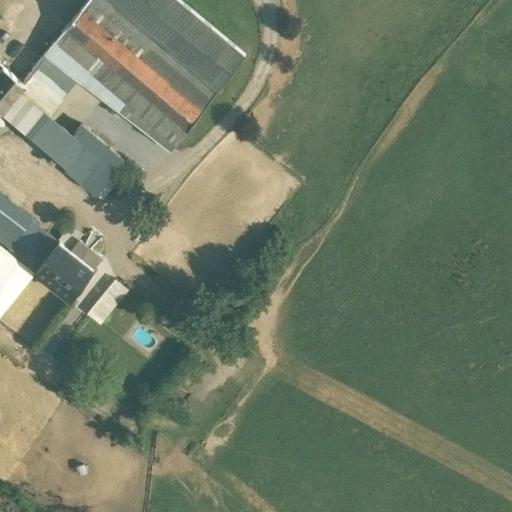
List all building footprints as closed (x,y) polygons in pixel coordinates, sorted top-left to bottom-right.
[(85,0),(66,24),(68,26),(84,7),(86,9),(93,0),(85,0)] [(152,41),(103,0),(93,0),(86,9),(141,54),(152,41)] [(191,74),(215,95),(247,53),(181,0),(103,0),(152,41),(191,74)] [(86,9),(84,7),(68,26),(164,107),(180,88),(141,54),(86,9)] [(172,150),(189,128),(164,107),(68,26),(66,24),(44,52),(77,78),(172,150)] [(191,74),(152,41),(141,54),(180,88),(191,74)] [(44,52),(22,79),(15,89),(47,116),(77,78),(44,52)] [(22,79),(0,61),(0,107),(15,89),(22,79)] [(215,95),(191,74),(180,88),(164,107),(189,128),(215,95)] [(47,116),(15,89),(0,107),(0,111),(42,146),(58,126),(47,116)] [(84,148),(58,126),(42,146),(67,168),(84,148)] [(95,132),(84,148),(67,168),(98,193),(122,162),(95,132)] [(0,242),(37,271),(62,239),(0,190),(0,242)] [(83,238),(74,249),(97,267),(106,256),(83,238)] [(62,239),(37,271),(72,299),(97,267),(74,249),(62,239)] [(0,317),(37,271),(0,242),(0,317)] [(91,311),(104,322),(134,288),(121,276),(91,311)]
